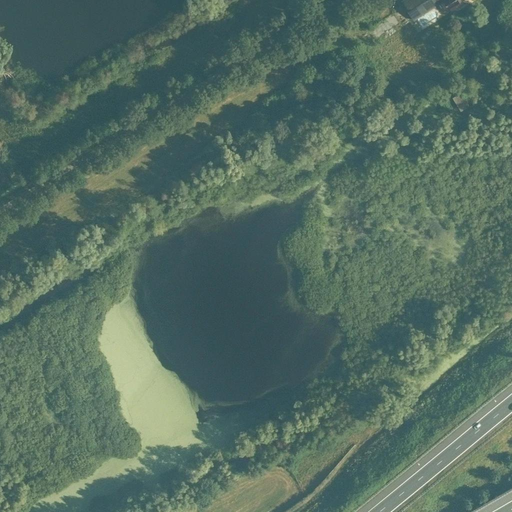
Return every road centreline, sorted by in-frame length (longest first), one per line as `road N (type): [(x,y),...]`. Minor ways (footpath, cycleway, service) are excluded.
road 1 (unclassified): [(0,207),(340,0)]
road 2 (motorway): [(511,401),(378,511)]
